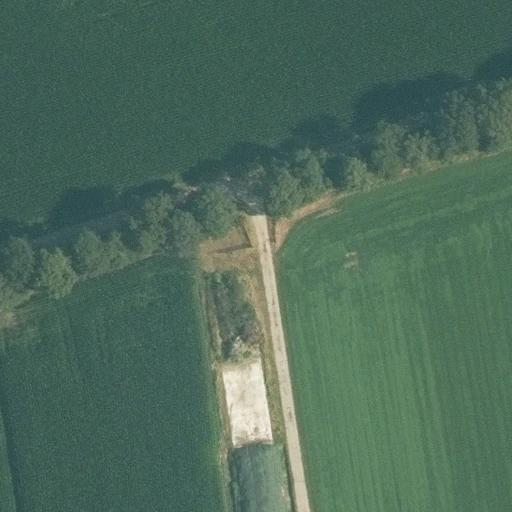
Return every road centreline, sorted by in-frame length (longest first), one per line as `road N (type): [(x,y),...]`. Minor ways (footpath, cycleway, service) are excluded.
road 1 (track): [(300,511),(248,183)]
road 2 (track): [(511,102),(248,183)]
road 3 (unclassified): [(0,260),(248,183)]
